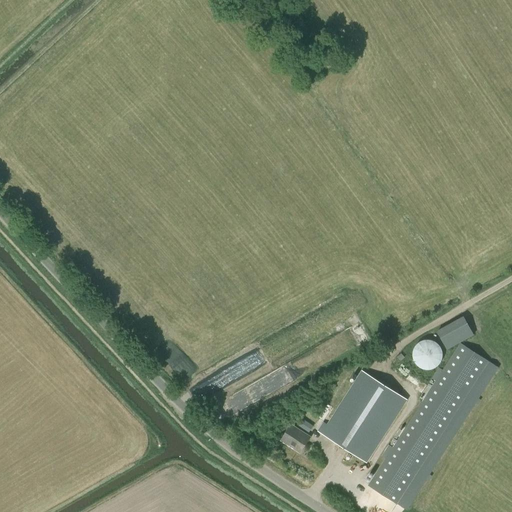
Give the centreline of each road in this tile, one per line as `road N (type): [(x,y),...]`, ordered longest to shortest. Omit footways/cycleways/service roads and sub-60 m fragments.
road 1 (unclassified): [(0,212),(217,439)]
road 2 (unclassified): [(329,511),(217,439)]
